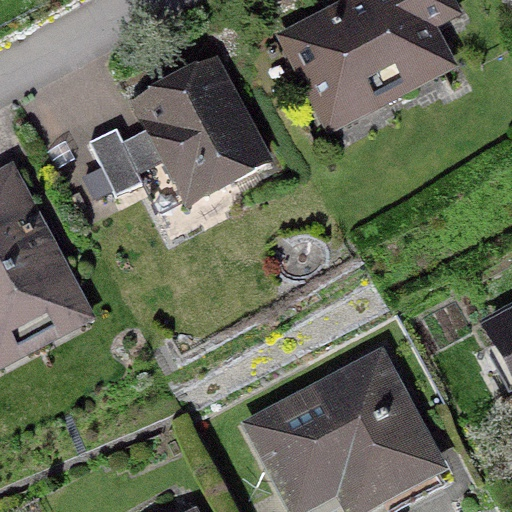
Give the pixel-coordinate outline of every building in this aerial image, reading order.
[(463,18),(453,0),(347,0),(275,37),(328,139),(459,71),(438,31),(463,18)] [(218,59),(131,103),(146,133),(183,206),(186,212),(273,168),(218,59)] [(124,144),(117,130),(88,145),(101,171),(82,180),(94,203),(112,194),(115,200),(139,188),(155,220),(183,206),(146,133),(124,144)] [(0,376),(99,323),(12,164),(0,170),(0,376)] [(511,307),(479,325),(511,386),(511,307)] [(313,511),(337,500),(342,511),(377,511),(448,475),(382,350),(241,425),(287,511),(313,511)]
